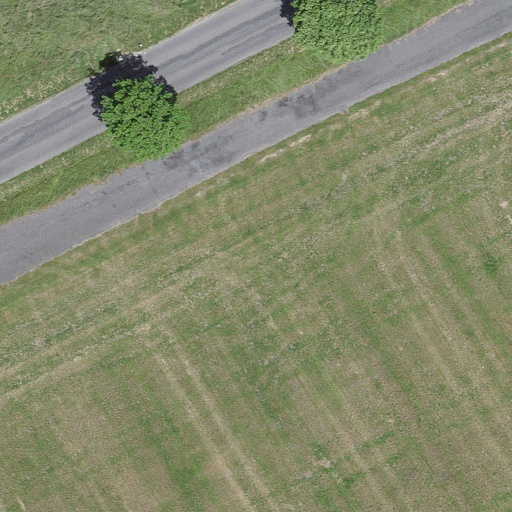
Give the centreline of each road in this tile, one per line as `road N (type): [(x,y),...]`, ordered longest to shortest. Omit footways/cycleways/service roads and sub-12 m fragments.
road 1 (track): [(0,248),(511,8)]
road 2 (tertiary): [(280,0),(0,144)]
